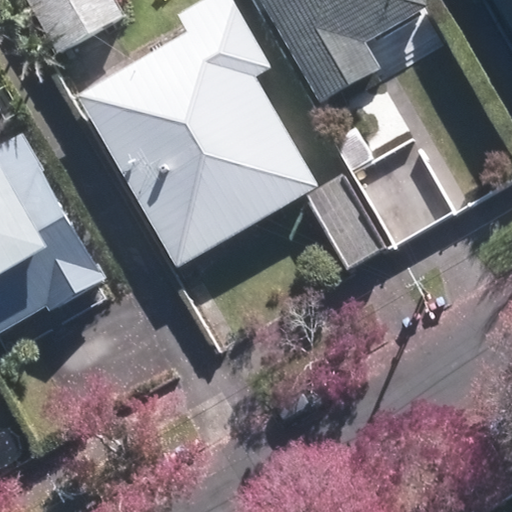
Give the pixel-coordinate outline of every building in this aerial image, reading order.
[(129,19),(118,0),(28,0),(61,58),(129,19)] [(84,101),(184,273),(324,191),(260,82),(278,72),(235,0),(216,0),(184,19),(194,37),(84,101)] [(262,0),(325,107),(384,73),(370,47),(433,11),(426,0),(262,0)] [(511,0),(498,0),(511,24),(511,0)] [(0,339),(3,344),(42,322),(38,318),(51,311),(54,315),(109,284),(32,145),(0,162),(0,339)] [(347,180),(311,200),(354,272),(389,252),(347,180)]
